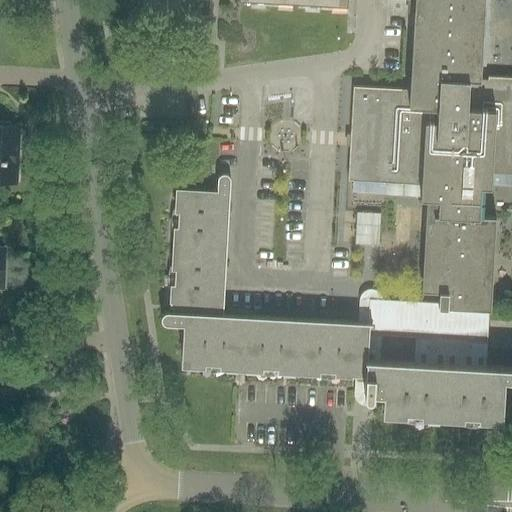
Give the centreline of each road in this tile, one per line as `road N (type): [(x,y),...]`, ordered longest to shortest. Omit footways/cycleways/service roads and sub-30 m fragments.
road 1 (residential): [(511,507),(141,482)]
road 2 (residential): [(83,99),(353,68),(367,0)]
road 3 (residential): [(114,340),(83,99)]
road 4 (residential): [(141,482),(114,340)]
